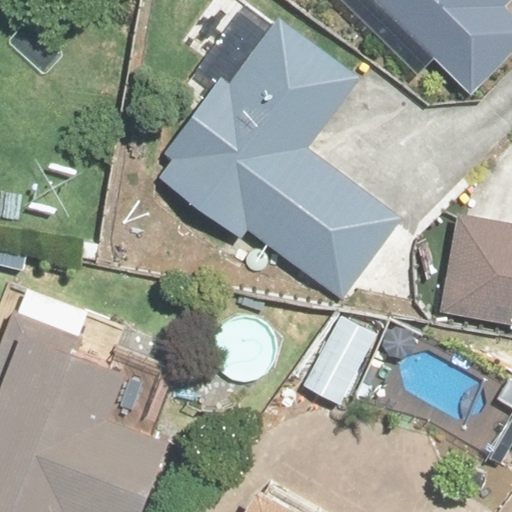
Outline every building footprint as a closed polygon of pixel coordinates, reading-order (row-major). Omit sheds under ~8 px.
[(273,0),(321,41),(315,48),(399,120),(404,114),(415,124),(485,45),(473,34),(502,0),(273,0)] [(289,121),(280,114),(209,63),(203,71),(174,50),(132,107),(127,113),(146,127),(96,195),(102,200),(86,222),(157,273),(171,282),(177,274),(229,312),(270,342),(328,260),(236,194),(289,121)] [(511,275),(380,257),(363,374),(511,395),(511,275)] [(30,342),(34,332),(0,317),(0,511),(101,511),(121,466),(98,456),(56,439),(75,393),(40,378),(25,371),(31,355),(25,354),(30,342)] [(196,441),(210,412),(230,378),(166,346),(132,409),(150,419),(196,441)] [(442,432),(329,361),(287,428),(399,499),(442,432)]
